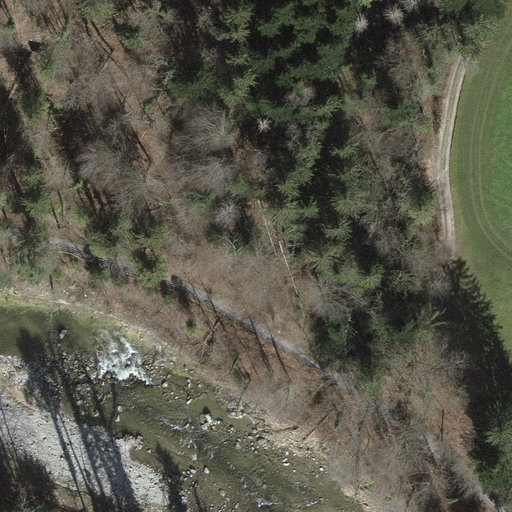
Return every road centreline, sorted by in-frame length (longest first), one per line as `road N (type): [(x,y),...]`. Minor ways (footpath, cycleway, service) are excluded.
road 1 (track): [(0,232),(157,271),(330,372),(466,464),(511,508)]
road 2 (track): [(496,0),(441,140),(441,260),(430,325)]
